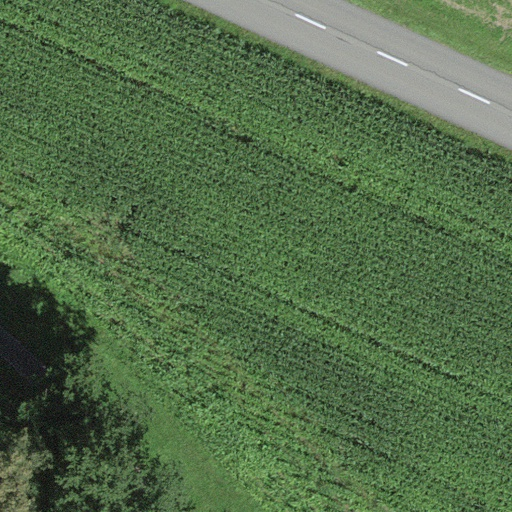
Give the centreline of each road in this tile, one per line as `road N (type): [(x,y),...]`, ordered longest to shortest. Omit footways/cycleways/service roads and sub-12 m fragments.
road 1 (tertiary): [(511,116),(259,0)]
road 2 (track): [(172,511),(0,338)]
